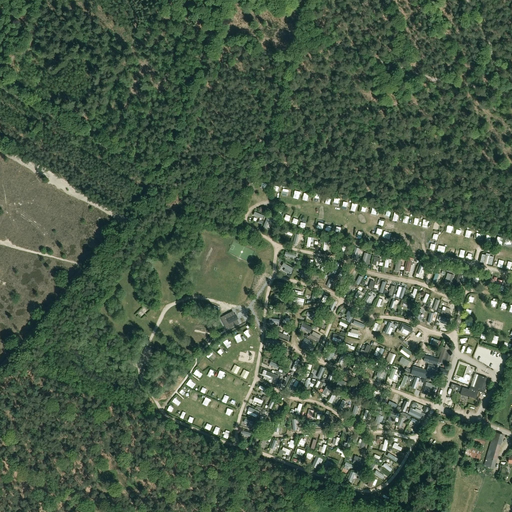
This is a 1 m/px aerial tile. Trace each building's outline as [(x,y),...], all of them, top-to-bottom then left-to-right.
[(427,274),(429,266),(423,264),(421,272),(427,274)] [(347,290),(349,292),(356,285),(353,283),(347,290)] [(230,328),(239,324),(236,317),(233,311),(221,318),(227,330),(230,328)] [(402,331),(404,328),(411,332),(413,329),(402,324),(399,330),(402,331)] [(322,340),(325,335),(316,330),(313,335),(322,340)] [(410,342),(415,347),(420,342),(414,337),(410,342)] [(481,352),(483,340),(467,338),(466,345),(472,346),(472,343),(478,344),(477,351),(481,352)] [(403,350),(412,356),(414,353),(406,347),(403,350)] [(447,369),(448,366),(453,350),(442,347),(439,359),(438,363),(443,364),(442,367),(447,369)] [(221,360),(223,357),(215,351),(213,354),(221,360)] [(404,359),(408,361),(407,363),(414,367),(417,362),(406,355),(404,359)] [(428,362),(437,365),(438,363),(439,359),(429,356),(428,362)] [(240,367),(235,365),(231,371),(236,374),(240,367)] [(404,374),(400,373),(402,369),(398,367),(395,377),(402,380),(404,374)] [(410,373),(433,379),(434,374),(412,367),(410,373)] [(449,370),(439,368),(438,371),(439,372),(439,373),(447,376),(449,370)] [(249,372),(244,370),(241,376),(245,379),(249,372)] [(273,379),(277,381),(279,376),(267,371),(265,374),(268,376),(274,378),(273,379)] [(467,396),(476,399),(478,391),(484,393),(487,383),(485,383),(487,378),(478,375),(474,386),(471,385),(470,388),(469,388),(469,389),(462,387),(460,394),(467,397),(467,396)] [(345,382),(339,379),(336,378),(335,381),(337,382),(336,386),(342,389),(345,382)] [(437,390),(438,386),(426,382),(423,393),(426,395),(429,387),(437,390)] [(417,418),(420,418),(421,415),(410,410),(408,413),(416,417),(415,418),(417,419),(417,418)] [(450,442),(453,435),(444,431),(441,438),(450,442)] [(493,432),(484,465),(494,468),(504,435),(493,432)] [(486,439),(472,435),(470,442),(484,446),(486,439)] [(282,447),(284,440),(278,438),(275,445),(282,447)] [(464,455),(480,460),(482,450),(467,446),(464,455)] [(346,452),(345,454),(349,456),(351,452),(341,447),(340,449),(346,452)] [(354,459),(353,463),(359,465),(358,468),(362,470),(364,463),(365,463),(366,460),(355,456),(354,458),(354,459)] [(387,464),(394,470),(396,468),(389,461),(387,464)] [(387,477),(389,474),(381,468),(379,471),(387,477)]
